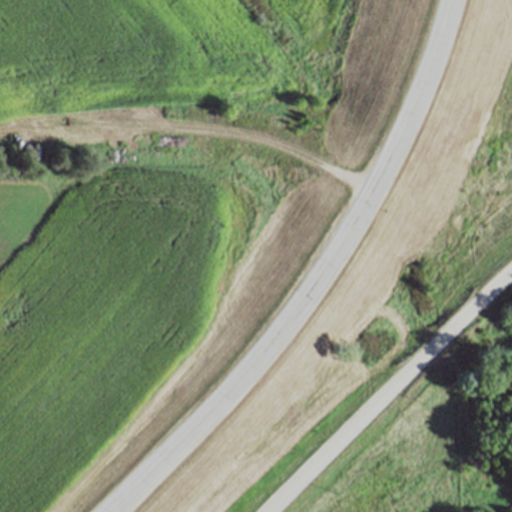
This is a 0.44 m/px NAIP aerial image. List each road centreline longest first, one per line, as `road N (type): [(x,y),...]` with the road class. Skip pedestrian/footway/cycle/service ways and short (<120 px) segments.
road 1 (secondary): [(108,511),(228,391),(329,255),(385,153),(442,0)]
road 2 (residential): [(511,270),(268,511)]
